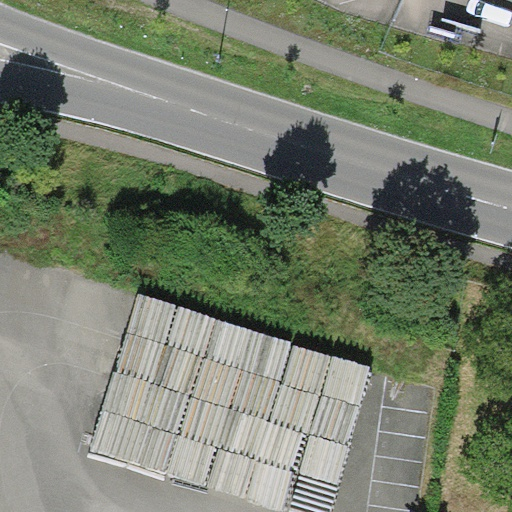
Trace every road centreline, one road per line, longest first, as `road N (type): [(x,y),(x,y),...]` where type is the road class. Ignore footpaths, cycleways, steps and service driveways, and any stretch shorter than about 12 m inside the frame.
road 1 (primary): [(94,76),(511,209)]
road 2 (track): [(178,0),(511,120)]
